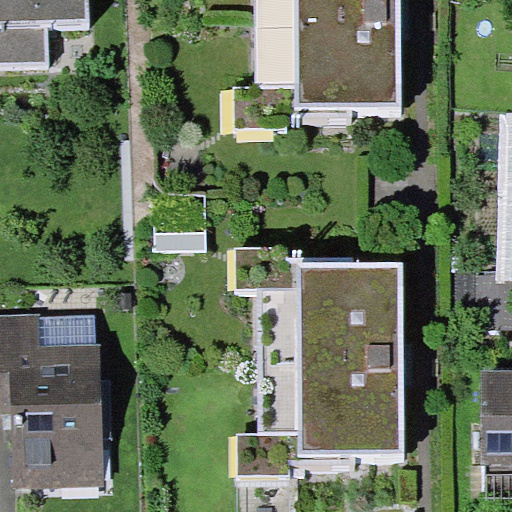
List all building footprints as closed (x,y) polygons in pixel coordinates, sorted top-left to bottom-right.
[(85,0),(0,0),(0,61),(48,60),(47,27),(87,26),(85,0)] [(346,121),(396,121),(394,0),(249,0),(250,99),(269,99),(269,129),(347,129),(346,121)] [(350,467),(399,466),(397,276),(348,276),(348,269),(281,269),(281,260),(231,260),(231,300),(252,300),(253,445),(233,446),(233,486),(284,485),(284,482),(299,482),(299,475),(350,475),(350,467)] [(458,273),(459,334),(505,334),(505,273),(458,273)] [(32,363),(30,336),(0,337),(0,414),(10,414),(14,489),(59,487),(58,472),(98,470),(93,359),(32,363)] [(511,387),(480,388),(479,503),(511,503),(511,387)]
